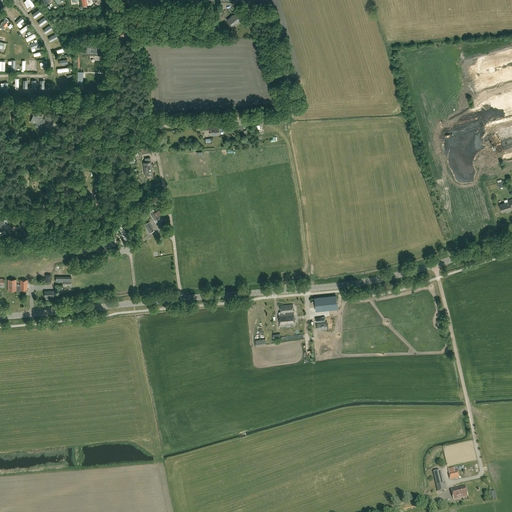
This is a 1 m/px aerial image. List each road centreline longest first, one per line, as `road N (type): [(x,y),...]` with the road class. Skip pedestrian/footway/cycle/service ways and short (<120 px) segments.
road 1 (tertiary): [(0,315),(330,286),(511,240)]
road 2 (track): [(117,2),(142,59),(182,298)]
road 3 (track): [(0,208),(167,198)]
